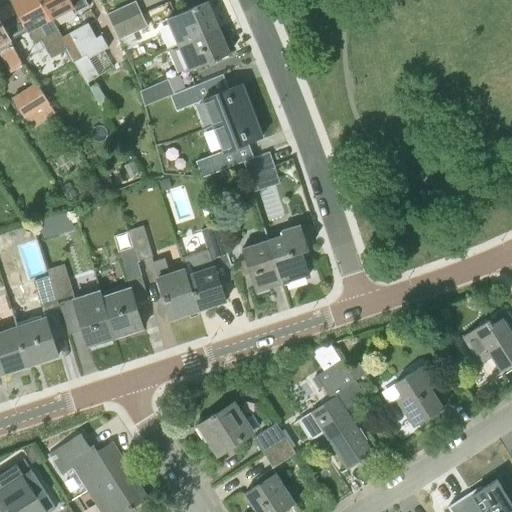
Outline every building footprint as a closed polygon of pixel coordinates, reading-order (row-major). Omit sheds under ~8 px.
[(72,58),(62,37),(53,19),(42,0),(12,0),(13,1),(0,8),(0,19),(11,40),(29,31),(36,43),(45,38),(58,66),(72,58)] [(76,12),(89,5),(86,0),(42,0),(53,19),(74,8),(76,12)] [(113,26),(142,13),(136,0),(107,14),(113,26)] [(178,45),(219,27),(208,1),(167,19),(178,45)] [(119,40),(148,26),(142,13),(113,26),(119,40)] [(11,40),(0,19),(0,48),(11,71),(24,64),(11,40)] [(62,37),(72,58),(87,83),(115,66),(105,50),(110,48),(102,35),(97,37),(89,23),(62,37)] [(178,45),(189,71),(231,53),(219,27),(178,45)] [(171,95),(176,93),(169,78),(143,89),(140,91),(143,100),(145,105),(171,95)] [(33,128),(57,114),(48,99),(51,97),(45,87),(41,88),(37,82),(13,97),(25,118),(26,117),(33,128)] [(214,125),(253,110),(243,83),(203,99),(214,125)] [(177,111),(200,101),(194,85),(176,93),(171,95),(177,111)] [(214,125),(224,151),(263,136),(253,110),(214,125)] [(244,161),(246,166),(249,175),(250,177),(276,167),(270,151),(244,161)] [(202,177),(226,168),(220,152),(196,161),(197,163),(201,172),(202,177)] [(74,213),(44,215),(45,231),(74,230),(74,213)] [(135,246),(138,261),(143,259),(154,256),(144,224),(143,225),(129,229),(135,246)] [(187,273),(200,310),(227,301),(215,266),(230,261),(218,224),(202,229),(213,264),(187,273)] [(269,239),(283,283),(310,274),(303,251),(309,249),(301,224),(282,230),(283,234),(269,239)] [(256,291),(283,283),(269,239),(242,248),(246,260),(239,262),(243,276),(251,273),(256,291)] [(142,274),(138,261),(135,246),(119,252),(128,279),(142,274)] [(174,319),(200,310),(187,273),(186,267),(170,272),(165,258),(155,262),(174,319)] [(74,294),(76,294),(73,286),(66,263),(48,269),(50,275),(58,300),(74,294)] [(58,300),(50,275),(34,280),(44,310),(59,305),(58,300)] [(144,328),(143,326),(130,286),(103,295),(116,337),(144,328)] [(101,290),(91,293),(76,298),(74,299),(90,346),(116,337),(103,295),(101,290)] [(18,326),(30,364),(59,355),(47,317),(18,326)] [(511,369),(511,332),(503,318),(492,324),(489,319),(463,336),(480,364),(492,356),(501,371),(502,370),(505,374),(511,369)] [(0,368),(2,374),(30,364),(18,326),(0,331),(0,368)] [(324,371),(341,360),(330,343),(310,350),(324,371)] [(312,440),(324,432),(348,469),(373,453),(336,396),(357,383),(355,380),(347,368),(342,360),(341,360),(324,371),(317,376),(331,399),(299,420),(312,440)] [(347,368),(355,380),(365,373),(358,361),(347,368)] [(418,424),(443,408),(431,388),(437,385),(424,365),(396,383),(403,395),(396,400),(406,417),(411,414),(418,424)] [(219,454),(255,431),(236,402),(201,425),(219,454)] [(264,452),(287,437),(278,422),(255,437),(264,452)] [(83,493),(127,465),(112,442),(98,450),(94,444),(90,447),(81,433),(49,454),(63,476),(69,472),(83,493)] [(265,452),(274,467),(275,467),(297,453),(288,438),(265,452)] [(124,511),(143,500),(148,497),(127,465),(83,493),(77,497),(85,511),(124,511)] [(278,472),(275,467),(274,467),(257,478),(261,483),(245,493),(256,511),(281,511),(296,503),(295,501),(276,473),(278,472)] [(0,503),(5,511),(31,511),(32,511),(41,506),(36,497),(37,496),(24,475),(5,487),(8,492),(0,497),(0,503)] [(511,511),(511,501),(498,480),(474,495),(478,503),(470,508),(459,491),(447,499),(455,511),(511,511)]
